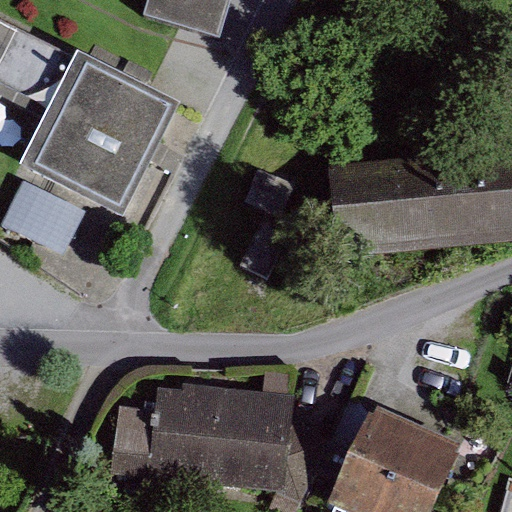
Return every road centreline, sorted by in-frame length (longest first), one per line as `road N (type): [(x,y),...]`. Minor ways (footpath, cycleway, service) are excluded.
road 1 (residential): [(511,272),(394,320),(254,344),(118,344)]
road 2 (residential): [(289,0),(118,344)]
road 3 (residential): [(118,344),(58,511)]
